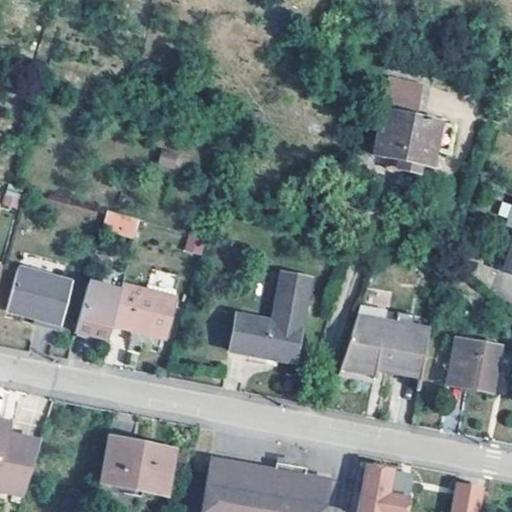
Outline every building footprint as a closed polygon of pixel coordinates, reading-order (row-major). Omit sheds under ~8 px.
[(421,96),(388,89),(374,155),(389,158),(400,160),(398,169),(419,173),(421,164),(431,166),(435,150),(449,152),(453,126),(440,123),(440,121),(417,116),(421,96)] [(182,148),(164,144),(160,161),(178,165),(182,148)] [(400,160),(389,158),(388,167),(398,169),(400,160)] [(139,220),(108,211),(104,227),(135,235),(139,220)] [(184,249),(200,254),(206,237),(190,231),(184,249)] [(72,277),(20,263),(8,303),(62,316),(72,277)] [(271,322),(257,320),(250,355),(293,363),(309,278),(280,271),(271,322)] [(177,290),(125,276),(122,286),(175,300),(177,290)] [(108,342),(112,325),(121,293),(89,285),(76,334),(108,342)] [(121,293),(112,325),(165,338),(175,300),(122,286),(121,293)] [(250,355),(257,320),(235,316),(228,351),(250,355)] [(428,332),(358,316),(339,369),(374,376),(377,363),(387,365),(386,370),(419,377),(428,332)] [(500,351),(455,342),(446,387),(492,397),(500,351)] [(0,418),(0,488),(24,494),(41,438),(9,432),(1,430),(3,419),(0,418)] [(3,419),(1,430),(9,432),(12,421),(3,419)] [(140,448),(110,442),(103,483),(167,496),(175,450),(140,444),(140,448)] [(274,469),(210,457),(200,511),(322,511),(328,479),(305,474),(306,467),(276,461),(274,469)] [(392,473),(368,467),(359,511),(405,511),(408,500),(411,477),(392,473)] [(479,511),(483,490),(458,485),(453,511),(479,511)]
